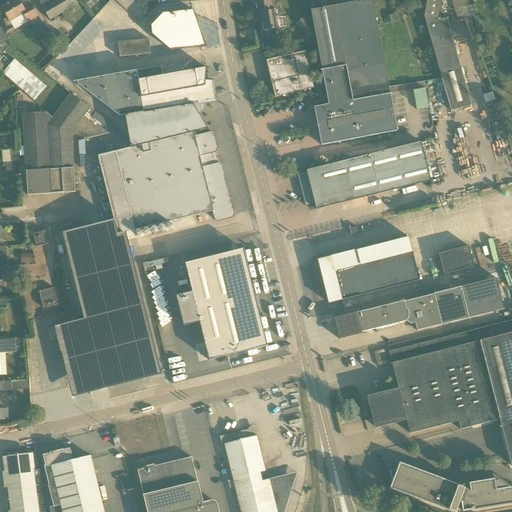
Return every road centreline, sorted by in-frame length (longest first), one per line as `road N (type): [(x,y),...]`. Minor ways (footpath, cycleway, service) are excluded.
road 1 (tertiary): [(308,364),(233,64),(225,0)]
road 2 (unclassified): [(38,432),(308,364)]
road 3 (tertiary): [(340,496),(308,364)]
road 4 (unknown): [(319,450),(451,429)]
